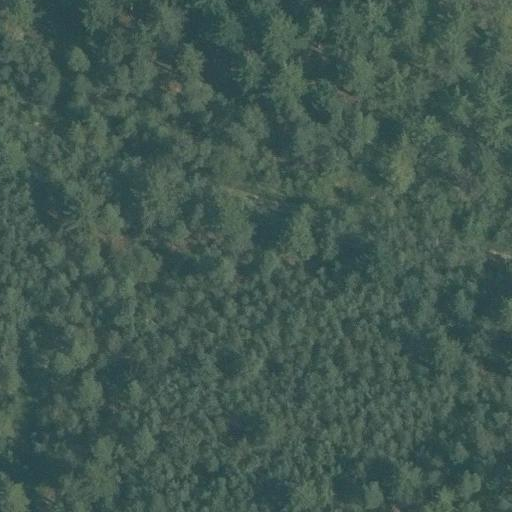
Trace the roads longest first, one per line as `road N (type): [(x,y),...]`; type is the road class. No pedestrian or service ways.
road 1 (track): [(0,142),(511,267)]
road 2 (track): [(390,0),(340,226)]
